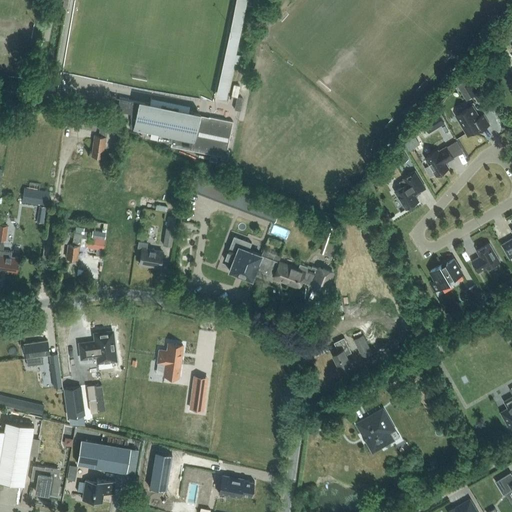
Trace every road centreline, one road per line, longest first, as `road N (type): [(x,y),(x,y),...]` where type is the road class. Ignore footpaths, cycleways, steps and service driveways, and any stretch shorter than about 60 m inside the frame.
road 1 (unclassified): [(285,511),(298,384),(269,335),(143,295),(0,309)]
road 2 (residential): [(511,178),(489,154),(416,235),(425,251)]
